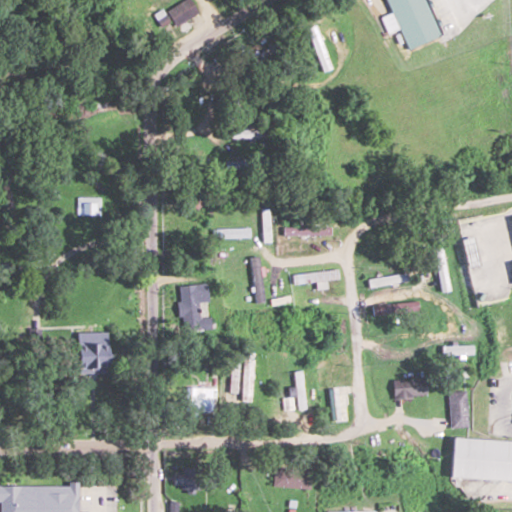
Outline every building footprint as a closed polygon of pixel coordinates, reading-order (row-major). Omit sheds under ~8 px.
[(197,13),(190,0),(184,0),(165,9),(173,25),(197,13)] [(384,0),(405,49),(438,35),(423,0),(384,0)] [(239,155),(224,158),(226,170),(241,168),(239,155)] [(324,226),(284,226),(284,234),(324,234),(324,226)] [(211,228),(211,238),(249,238),(249,228),(211,228)] [(371,241),(391,241),(391,233),(371,233),(371,241)] [(477,265),(472,237),(459,239),(464,266),(477,265)] [(250,257),(254,303),(264,302),(259,256),(250,257)] [(317,289),(328,288),(327,279),(339,279),(338,270),(293,273),(293,283),(316,282),(317,289)] [(409,281),(408,273),(368,278),(370,287),(409,281)] [(179,285),(181,330),(209,329),(209,317),(199,317),(198,303),(206,302),(206,284),(179,285)] [(418,312),(418,303),(373,303),(373,312),(418,312)] [(104,333),(94,333),(94,342),(73,342),(74,373),(105,372),(104,333)] [(348,341),(322,341),(322,352),(348,352),(348,341)] [(393,379),(394,397),(427,396),(426,378),(393,379)] [(209,387),(184,387),(184,411),(209,411),(209,387)] [(449,427),(467,427),(467,391),(449,391),(449,427)] [(511,480),(511,440),(452,438),(450,477),(511,480)] [(310,466),(273,466),(273,487),(310,487),(310,466)]
